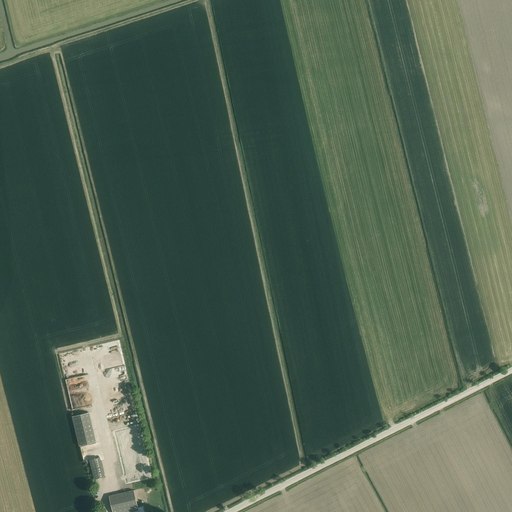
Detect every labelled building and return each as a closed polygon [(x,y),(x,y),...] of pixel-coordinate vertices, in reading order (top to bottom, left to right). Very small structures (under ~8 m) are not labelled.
[(122,372),(125,385),(130,384),(126,366),(123,367),(124,370),(120,371),(120,372),(122,372)] [(89,412),(72,416),(79,446),(96,441),(89,412)] [(143,425),(115,432),(128,486),(157,479),(143,425)] [(89,460),(94,479),(105,477),(100,457),(89,460)] [(139,511),(139,510),(138,510),(134,490),(109,496),(112,511),(130,511),(135,511),(139,511)]
